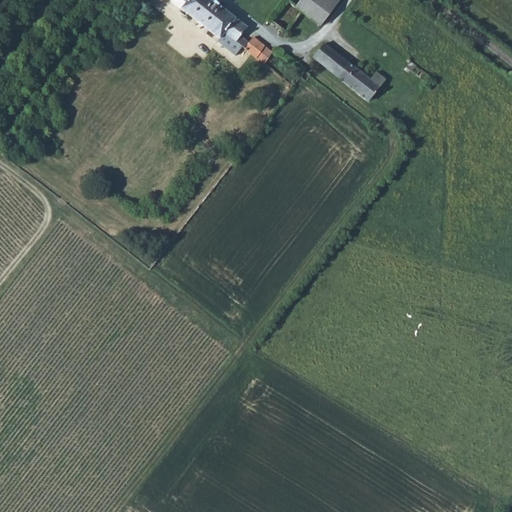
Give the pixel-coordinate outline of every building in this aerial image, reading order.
[(186,3),(182,0),(170,0),(181,9),(186,3)] [(182,0),(186,3),(181,9),(219,38),(216,41),(235,56),(242,47),(244,49),(264,64),(273,52),(253,37),(248,43),(240,36),(247,27),(222,7),(212,0),(182,0)] [(338,0),(298,0),(292,9),(318,28),(338,0)] [(385,80),(375,72),(369,80),(355,69),(323,44),(313,57),(369,101),(385,80)] [(416,66),(410,62),(411,60),(408,58),(406,61),(409,62),(405,67),(412,72),(416,66)] [(427,83),(431,77),(420,69),(416,75),(427,83)] [(304,70),(301,78),(306,81),(310,75),(304,70)]
